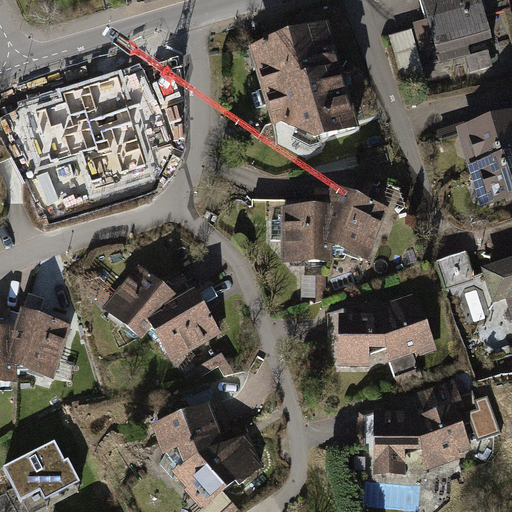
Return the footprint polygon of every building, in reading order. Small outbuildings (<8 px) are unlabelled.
[(70,0),(29,0),(33,11),(70,0)] [(478,0),(433,0),(420,3),(434,59),(489,46),(478,0)] [(412,29),(392,36),(407,78),(427,71),(412,29)] [(355,143),(319,36),(257,56),(292,163),(355,143)] [(108,89),(64,116),(109,187),(153,159),(108,89)] [(511,162),(511,121),(457,136),(467,175),(511,162)] [(511,203),(511,162),(467,175),(477,213),(511,203)] [(334,204),(331,226),(327,278),(335,271),(369,271),(386,221),(334,204)] [(331,226),(284,223),(280,274),(327,278),(331,226)] [(467,253),(441,261),(448,284),(474,276),(467,253)] [(149,336),(176,301),(137,270),(102,316),(140,346),(149,336)] [(511,280),(485,291),(507,353),(511,351),(511,280)] [(211,281),(197,289),(205,305),(219,297),(211,281)] [(217,336),(188,294),(176,301),(149,336),(170,366),(217,336)] [(383,323),(339,325),(338,381),(413,384),(412,370),(433,362),(415,308),(383,323)] [(19,315),(12,333),(13,374),(51,384),(68,329),(19,315)] [(12,333),(0,333),(0,389),(13,388),(13,374),(12,333)] [(461,402),(476,444),(503,434),(488,393),(461,402)] [(199,419),(156,445),(196,511),(219,511),(264,485),(244,452),(226,463),(199,419)] [(416,433),(372,431),(369,473),(419,473),(464,458),(451,422),(416,433)] [(51,447),(0,474),(17,506),(37,496),(41,504),(72,487),(51,447)]
